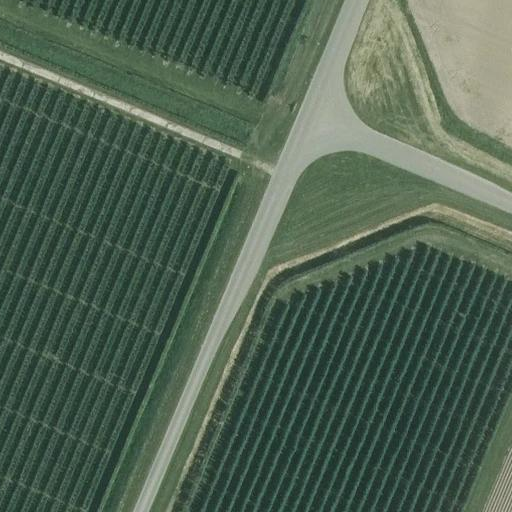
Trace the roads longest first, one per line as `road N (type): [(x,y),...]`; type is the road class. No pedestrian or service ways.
road 1 (unclassified): [(138,511),(303,125)]
road 2 (unclassified): [(303,125),(511,210)]
road 3 (unclassified): [(303,125),(355,0)]
